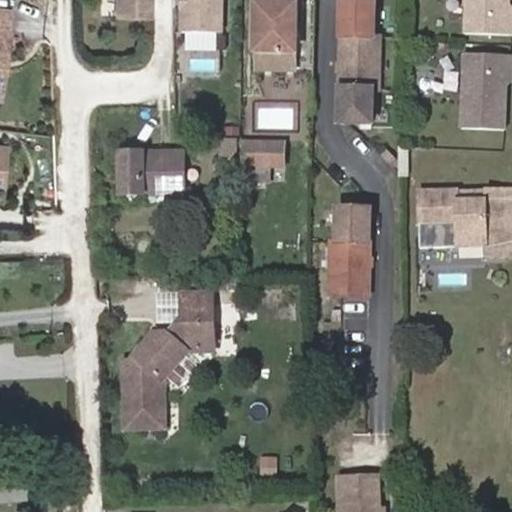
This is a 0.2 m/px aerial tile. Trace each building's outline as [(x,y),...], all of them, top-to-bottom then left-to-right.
[(151,0),(116,0),(117,16),(151,16),(151,0)] [(223,0),(183,0),(184,34),(189,34),(219,34),(223,34),(223,0)] [(257,54),(298,54),(298,4),(302,4),(301,0),(261,0),(261,5),(257,5),(257,54)] [(466,0),(465,36),(511,37),(511,19),(509,19),(509,12),(509,0),(466,0)] [(376,2),(344,1),(341,121),(373,122),(374,89),(379,89),(380,36),(375,35),(376,2)] [(189,34),(189,51),(218,51),(219,34),(189,34)] [(257,54),(257,71),(297,71),(298,54),(257,54)] [(511,64),(511,57),(464,56),(461,130),(504,132),(506,83),(507,76),(511,76),(511,64)] [(243,144),(243,185),(270,185),(270,169),(270,144),(243,144)] [(270,144),(270,169),(285,169),(285,145),(270,144)] [(182,151),(120,153),(121,194),(127,201),(138,201),(145,193),(183,192),(182,151)] [(459,198),(459,188),(420,188),(421,223),(460,223),(459,247),(487,247),(487,258),(504,258),(505,199),(459,198)] [(511,189),(459,188),(459,198),(505,199),(504,258),(511,258),(511,189)] [(332,293),(369,293),(371,207),(339,206),(338,240),(333,240),(332,293)] [(156,279),(131,279),(132,299),(156,298),(156,279)] [(204,324),(214,323),(213,294),(182,296),(183,323),(178,323),(169,334),(153,336),(131,362),(124,362),(127,430),(165,428),(164,394),(163,381),(189,352),(200,351),(199,346),(199,345),(205,344),(204,324)] [(199,346),(200,351),(215,350),(214,323),(204,324),(205,344),(199,345),(199,346)] [(378,472),(339,474),(340,511),(384,511),(384,505),(379,505),(378,472)] [(5,481),(7,499),(24,498),(23,479),(5,481)]
